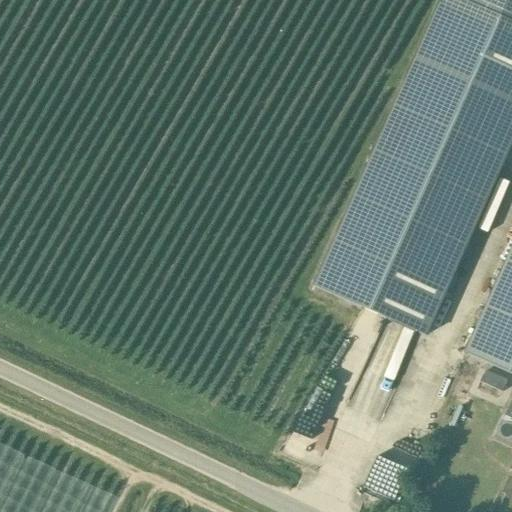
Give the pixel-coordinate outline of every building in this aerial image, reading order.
[(426,336),(511,142),(511,22),(462,0),(442,0),(315,287),(426,336)] [(511,0),(462,0),(511,22),(511,0)] [(493,193),(485,214),(494,217),(502,196),(493,193)] [(511,249),(466,353),(511,373),(511,249)] [(502,390),(507,378),(483,369),(479,381),(502,390)] [(511,418),(511,394),(502,414),(511,418)]
